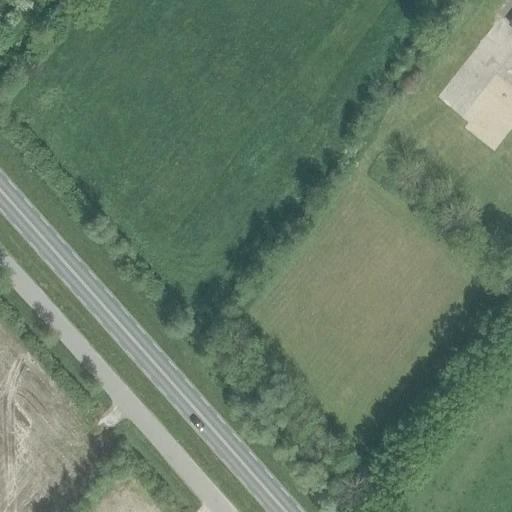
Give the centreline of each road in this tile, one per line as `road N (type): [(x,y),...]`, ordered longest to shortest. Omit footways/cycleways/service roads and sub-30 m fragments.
road 1 (primary): [(283,511),(0,192)]
road 2 (unclassified): [(221,511),(0,259)]
